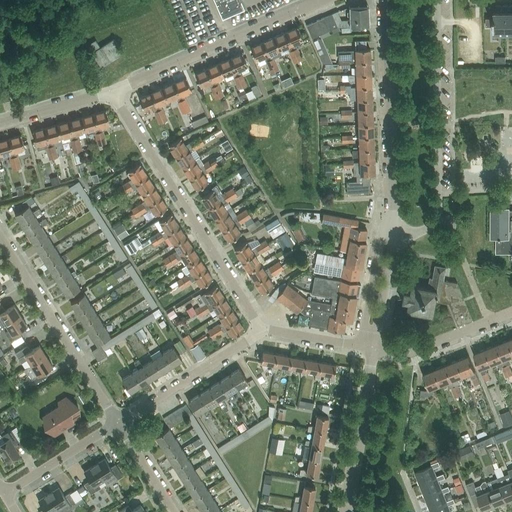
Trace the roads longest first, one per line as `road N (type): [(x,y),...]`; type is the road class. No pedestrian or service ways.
road 1 (residential): [(262,332),(111,92)]
road 2 (residential): [(436,0),(437,222),(393,232)]
road 3 (residential): [(111,92),(326,0)]
road 4 (unclassified): [(393,232),(386,0)]
road 5 (residential): [(117,422),(0,237)]
road 6 (residential): [(117,422),(262,332)]
road 7 (unclassified): [(346,511),(373,349)]
road 8 (residential): [(373,349),(408,353),(511,312)]
road 9 (residential): [(4,494),(117,422)]
road 10 (unclassified): [(393,232),(380,239),(363,331),(373,349)]
